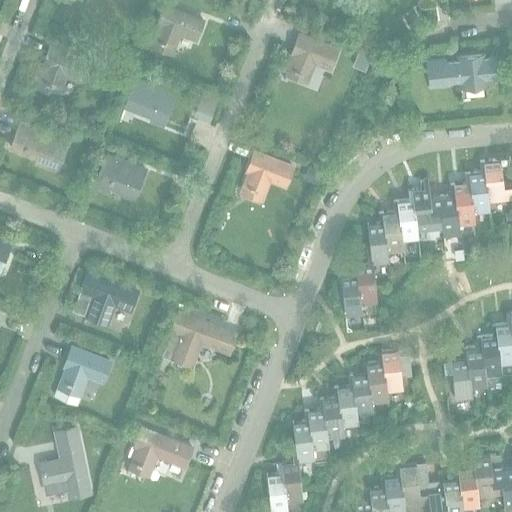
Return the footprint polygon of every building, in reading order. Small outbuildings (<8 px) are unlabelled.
[(195,39),(203,20),(164,5),(157,24),(159,25),(154,38),(159,40),(158,41),(165,44),(165,43),(174,46),(179,33),(195,39)] [(329,67),(336,48),(299,34),(292,52),(294,53),(289,68),(293,69),(292,71),(299,73),(299,72),(308,75),(313,61),(329,67)] [(81,79),(88,61),(49,46),(42,64),(45,65),(39,79),(45,82),(44,83),(50,85),(50,84),(59,87),(65,73),(81,79)] [(458,57),(426,60),(428,84),(460,81),(461,89),(487,86),(486,79),(492,78),(493,82),(499,82),(496,52),(489,53),(490,56),(484,57),(484,54),(458,57)] [(166,114),(173,95),(135,80),(126,105),(152,115),(154,110),(166,114)] [(201,94),(193,114),(209,121),(217,100),(201,94)] [(20,122),(10,147),(37,157),(39,150),(51,155),(60,158),(68,140),(59,136),(20,122)] [(284,185),(291,166),(254,152),(247,170),(250,171),(245,184),(249,186),(248,188),(254,190),(255,189),(264,192),(269,179),(284,185)] [(137,188),(144,169),(106,154),(96,180),(123,191),(125,184),(137,188)] [(511,183),(503,185),(501,165),(511,164),(510,157),(484,160),(488,199),(511,196),(511,183)] [(468,172),(473,211),(489,209),(488,199),(484,160),(479,161),(480,171),(468,172)] [(454,183),(458,223),(474,221),(473,211),(468,172),(464,172),(465,182),(454,183)] [(416,227),(417,227),(442,225),(440,208),(431,209),(429,196),(427,176),(422,177),(423,186),(411,188),(416,227)] [(440,208),(442,225),(443,234),(459,233),(458,223),(454,183),(449,184),(450,194),(429,196),(431,209),(440,208)] [(416,227),(411,188),(407,188),(408,198),(392,200),(397,200),(401,239),(402,239),(418,237),(417,227),(416,227)] [(397,200),(392,200),(393,210),(382,212),(387,251),(403,249),(402,239),(401,239),(397,200)] [(387,251),(382,212),(377,212),(378,221),(367,223),(370,252),(371,252),(372,263),(388,261),(387,251)] [(0,260),(3,261),(10,242),(0,238),(0,260)] [(356,263),(360,303),(376,301),(372,263),(371,252),(370,252),(366,253),(367,262),(356,263)] [(361,313),(360,303),(356,263),(351,264),(352,274),(340,275),(345,315),(361,313)] [(130,308),(137,290),(98,275),(91,294),(94,295),(88,308),(93,310),(92,312),(98,314),(98,313),(108,316),(113,302),(130,308)] [(161,356),(190,367),(199,341),(228,351),(235,333),(177,311),(170,329),(171,330),(161,356)] [(499,364),(511,362),(511,339),(509,313),(505,313),(506,323),(495,324),(499,364)] [(495,324),(490,325),(491,334),(480,335),(485,375),(500,374),(499,364),(495,324)] [(485,375),(480,335),(476,336),(477,346),(465,347),(469,387),(486,385),(485,375)] [(102,380),(109,362),(71,347),(64,365),(66,366),(61,379),(66,381),(65,382),(71,384),(72,383),(80,387),(86,373),(102,380)] [(386,389),(387,389),(402,388),(398,354),(409,353),(408,347),(382,350),(386,389)] [(469,387),(465,347),(461,348),(462,357),(450,359),(455,399),(471,397),(469,387)] [(371,401),(372,401),(388,399),(387,389),(386,389),(382,350),(377,350),(378,360),(366,361),(371,401)] [(371,401),(366,361),(362,362),(363,371),(352,373),(357,413),(373,411),(372,401),(371,401)] [(341,425),(342,425),(358,423),(357,413),(352,373),(347,373),(348,384),(337,385),(341,425)] [(341,425),(337,385),(332,385),(333,395),(322,397),(327,437),(328,437),(343,435),(342,425),(341,425)] [(327,437),(322,397),(318,397),(319,407),(308,408),(312,448),(313,448),(329,446),(328,437),(327,437)] [(298,460),(314,459),(313,448),(312,448),(308,408),(303,408),(304,419),(293,420),(296,449),(297,449),(298,460)] [(61,458),(40,462),(47,492),(67,487),(69,495),(89,491),(74,425),(55,429),(61,458)] [(172,460),(179,442),(140,427),(133,445),(136,446),(130,460),(136,462),(135,463),(141,466),(141,464),(151,468),(156,454),(172,460)] [(286,500),(287,510),(286,500),(303,498),(298,460),(297,449),(296,449),(292,450),(293,459),(281,460),(286,500)] [(477,495),(478,495),(504,492),(502,479),(492,481),(491,468),(491,467),(490,459),(500,458),(499,452),(474,455),(477,495)] [(462,507),(463,507),(479,505),(478,495),(477,495),(474,455),(469,456),(470,466),(458,467),(462,507)] [(511,456),(511,465),(491,467),(491,468),(492,481),(502,479),(504,492),(505,506),(511,505),(511,456)] [(286,500),(281,460),(277,461),(278,471),(267,472),(271,511),(287,510),(286,500)] [(429,490),(419,491),(417,468),(426,466),(426,461),(400,464),(403,503),(404,503),(430,500),(429,490)] [(388,511),(405,511),(404,503),(403,503),(400,464),(395,464),(396,473),(385,474),(388,511)] [(447,511),(463,511),(463,507),(462,507),(458,467),(454,467),(455,477),(443,479),(447,511)] [(388,511),(385,474),(380,475),(381,485),(370,486),(372,511),(388,511)] [(447,511),(443,479),(439,479),(440,488),(429,490),(430,500),(430,511),(447,511)] [(372,511),(370,486),(365,487),(366,497),(354,498),(355,511),(372,511)]
